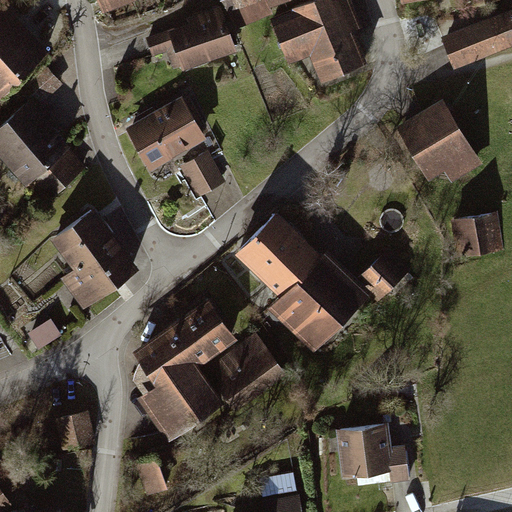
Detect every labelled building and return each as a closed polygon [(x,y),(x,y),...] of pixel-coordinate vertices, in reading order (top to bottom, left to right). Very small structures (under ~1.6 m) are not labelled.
[(3,0),(0,0),(0,91),(9,102),(57,59),(3,0)] [(104,0),(111,17),(155,0),(104,0)] [(301,0),(228,0),(241,32),(280,16),(278,9),(301,0)] [(367,31),(355,0),(330,0),(277,21),(295,65),(314,58),(325,87),(374,68),(360,34),(367,31)] [(242,52),(227,8),(189,21),(191,27),(152,39),(157,56),(176,49),(183,71),(242,52)] [(511,11),(446,36),(459,72),(511,51),(511,11)] [(46,97),(66,83),(54,66),(34,80),(46,97)] [(189,96),(132,127),(157,173),(214,143),(189,96)] [(78,149),(34,101),(0,131),(0,150),(35,188),(78,149)] [(450,103),(402,128),(431,181),(448,172),(453,182),(484,166),(450,103)] [(213,156),(185,171),(201,200),(229,185),(213,156)] [(144,271),(103,213),(61,242),(82,272),(69,282),(89,310),(144,271)] [(326,253),(284,213),(242,257),(287,300),(274,314),(316,354),(373,295),(383,304),(411,274),(388,252),(362,280),(330,249),(326,253)] [(499,216),(454,223),(459,258),(504,251),(499,216)] [(246,342),(215,297),(134,352),(159,389),(141,401),(171,445),(232,404),(237,412),(290,377),(260,332),(246,342)] [(55,322),(33,336),(42,351),(64,337),(55,322)] [(89,416),(60,424),(69,453),(98,444),(89,416)] [(395,427),(344,431),(348,476),(394,472),(395,484),(414,482),(411,448),(397,449),(395,427)] [(163,459),(136,466),(146,500),(172,492),(163,459)] [(0,511),(3,511),(13,507),(1,485),(0,485),(0,511)] [(303,511),(301,497),(271,503),(272,511),(303,511)]
